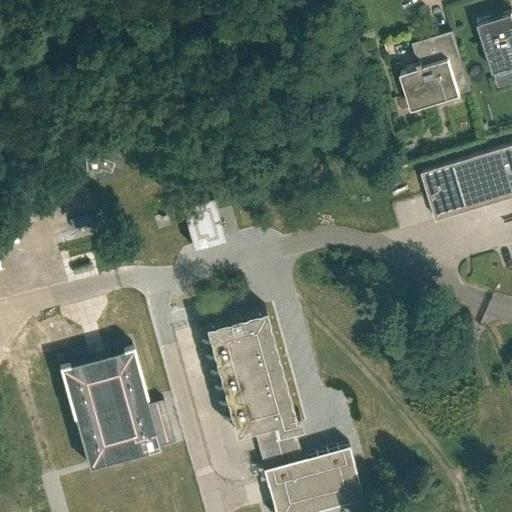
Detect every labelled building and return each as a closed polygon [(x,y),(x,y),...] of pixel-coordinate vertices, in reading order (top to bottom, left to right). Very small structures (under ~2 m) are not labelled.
[(511,9),(479,19),(478,17),(477,18),(493,69),(511,63),(511,9)] [(412,105),(471,87),(453,28),(412,40),(420,63),(400,69),(412,105)] [(511,141),(422,169),(437,217),(511,193),(511,141)] [(104,177),(105,178),(107,178),(110,177),(112,177),(114,176),(115,175),(118,174),(119,173),(121,170),(122,168),(123,166),(123,165),(123,164),(124,162),(124,161),(123,159),(123,158),(123,156),(123,155),(121,152),(121,151),(119,149),(116,147),(115,146),(114,145),(111,144),(108,144),(107,144),(105,144),(102,144),(101,145),(98,146),(97,147),(95,149),(94,150),(92,152),(91,153),(90,156),(90,158),(90,161),(90,164),(90,165),(91,168),(93,170),(94,172),(96,174),(97,175),(98,175),(101,177),(104,177)] [(194,246),(226,237),(214,193),(181,202),(194,246)] [(295,411),(266,307),(265,304),(254,307),(207,321),(237,430),(254,425),(266,466),(262,467),(265,478),(272,500),(274,511),(301,511),(336,502),(362,495),(347,443),(310,453),(299,456),(291,426),(301,423),(297,410),(295,411)] [(60,361),(88,462),(174,438),(163,396),(148,400),(132,341),(104,349),(88,353),(60,361)] [(419,441),(424,456),(434,453),(439,467),(477,455),(468,425),(419,441)]
